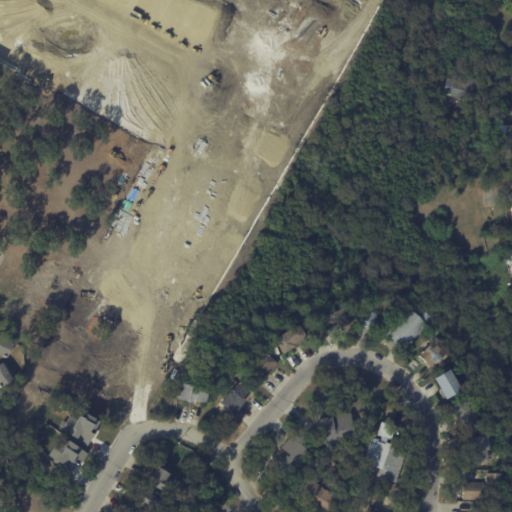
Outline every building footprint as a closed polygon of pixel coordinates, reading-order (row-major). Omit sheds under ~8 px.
[(474,93),(471,103),(443,95),(447,79),(475,86),(474,93)] [(396,345),(386,335),(409,311),(410,313),(416,307),(430,321),(425,326),(426,327),(406,348),(401,343),(398,346),(396,345)] [(368,330),(358,326),(364,309),(377,314),(371,331),(368,330)] [(335,332),(321,339),(314,323),(340,311),(348,326),(335,332)] [(296,346),(294,347),(294,349),(281,357),(272,342),(297,327),(305,341),(296,346)] [(428,364),(418,354),(434,336),(441,342),(440,344),(448,352),(442,358),(440,356),(431,367),(428,364)] [(0,337),(13,344),(5,359),(4,358),(3,360),(0,358),(1,356),(0,355),(0,337)] [(269,374),(257,387),(245,376),(264,354),(277,365),(269,374)] [(0,364),(1,364),(11,382),(0,388),(0,364)] [(446,402),(434,381),(449,372),(461,393),(446,402)] [(208,392),(204,406),(190,402),(190,404),(176,401),(180,385),(208,392)] [(243,404),(232,417),(219,405),(236,385),(247,394),(242,400),(244,403),(243,404)] [(474,416),(477,429),(460,432),(458,421),(456,422),(453,407),(470,404),(472,416),(474,416)] [(99,421),(85,413),(82,419),(69,413),(60,430),(87,445),(99,421)] [(351,424),(354,441),(352,441),(353,448),(339,450),(338,443),(320,446),(316,422),(331,420),(332,423),(336,422),(335,417),(350,414),(351,424)] [(376,437),(380,424),(393,428),(389,441),(376,437)] [(273,470),(270,467),(280,457),(283,460),(285,457),(287,459),(289,457),(280,449),(294,433),(303,442),(300,446),(309,454),(285,481),(273,470)] [(488,464),(471,466),(469,452),(471,451),(470,440),(487,438),(489,452),(486,452),(488,464)] [(404,457),(395,484),(376,478),(379,470),(363,464),(369,445),(375,447),(376,444),(383,446),(384,444),(394,448),(392,453),(404,457)] [(147,478),(151,473),(153,475),(156,468),(168,475),(165,481),(169,484),(164,494),(145,482),(147,478)] [(483,501),(463,501),(463,484),(483,484),(483,486),(486,486),(486,474),(503,475),(503,494),(483,493),(483,501)] [(317,486),(335,496),(326,511),(321,511),(316,509),(317,506),(309,502),(307,506),(288,496),(298,478),(316,488),(317,486)] [(150,511),(138,503),(145,492),(157,500),(150,511)]
